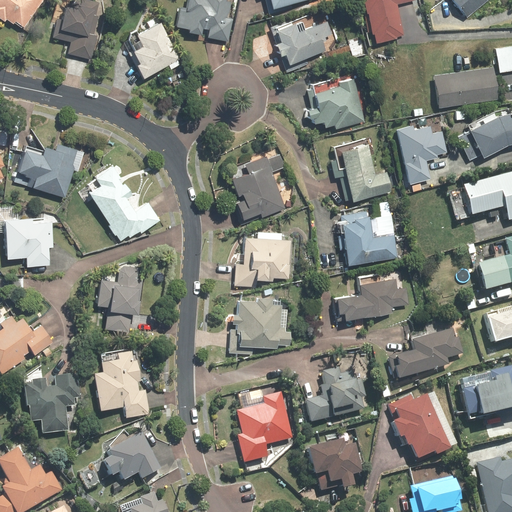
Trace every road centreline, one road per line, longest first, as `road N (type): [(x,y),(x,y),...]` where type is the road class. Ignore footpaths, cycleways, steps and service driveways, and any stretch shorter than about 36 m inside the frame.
road 1 (residential): [(204,481),(184,389),(192,232),(184,187),(163,149)]
road 2 (residential): [(163,149),(99,107),(0,82)]
